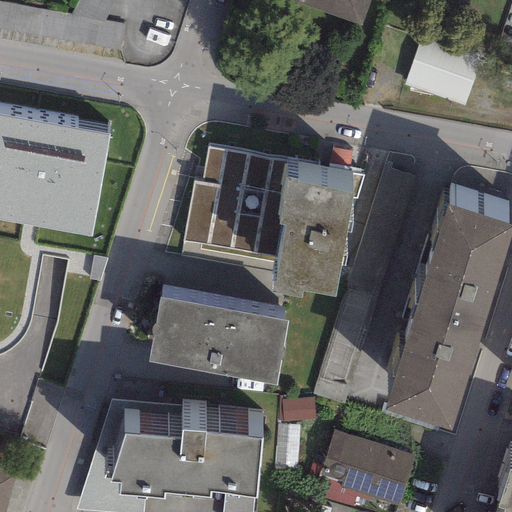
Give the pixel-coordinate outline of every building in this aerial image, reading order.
[(113,0),(77,0),(71,15),(104,20),(113,0)] [(285,0),(360,26),(368,0),(285,0)] [(71,15),(0,2),(0,29),(119,50),(124,23),(104,20),(71,15)] [(481,56),(421,35),(403,85),(464,106),(481,56)] [(110,135),(0,114),(0,219),(92,237),(110,135)] [(200,244),(199,249),(272,262),(278,263),(285,224),(277,223),(285,180),(288,162),(207,148),(201,182),(193,181),(182,241),(200,244)] [(414,177),(381,167),(310,393),(343,403),(414,177)] [(271,282),(269,292),(301,298),(302,291),(334,297),(353,193),(285,180),(277,223),(285,224),(278,263),(274,282),(271,282)] [(511,226),(447,206),(416,307),(483,327),(511,234),(511,226)] [(159,298),(148,361),(277,383),(288,320),(159,298)] [(451,430),(483,327),(416,307),(384,410),(451,430)] [(313,398),(282,399),(283,421),(313,420),(313,398)] [(110,400),(76,509),(110,511),(142,511),(143,497),(118,496),(119,484),(110,482),(125,434),(180,438),(181,431),(181,405),(110,400)] [(398,506),(415,455),(334,429),(318,475),(341,482),(340,487),(398,506)] [(251,511),(253,498),(255,498),(261,440),(205,435),(205,432),(181,431),(180,438),(125,434),(110,482),(119,484),(118,496),(143,497),(163,498),(163,494),(208,497),(208,492),(223,494),(221,511),(251,511)] [(0,468),(0,511),(3,511),(16,474),(0,468)] [(511,511),(511,471),(508,470),(497,507),(504,510),(503,511),(511,511)]
